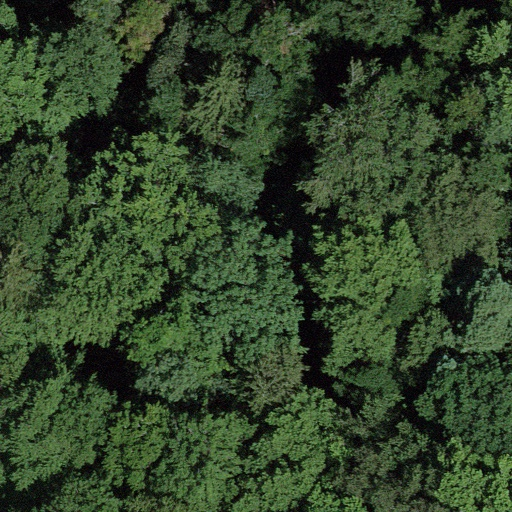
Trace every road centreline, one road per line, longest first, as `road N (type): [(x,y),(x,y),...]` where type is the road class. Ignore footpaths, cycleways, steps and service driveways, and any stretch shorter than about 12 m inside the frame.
road 1 (track): [(8,0),(38,68),(272,374),(421,511)]
road 2 (track): [(66,511),(0,403)]
